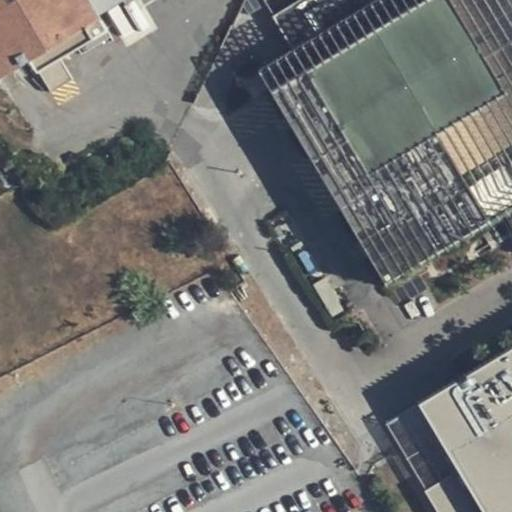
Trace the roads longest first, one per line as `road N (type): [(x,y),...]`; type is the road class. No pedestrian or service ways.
road 1 (unknown): [(61,428),(273,323)]
road 2 (unknown): [(91,492),(275,385)]
road 3 (unknown): [(204,511),(324,452)]
road 4 (unknown): [(374,411),(440,511)]
